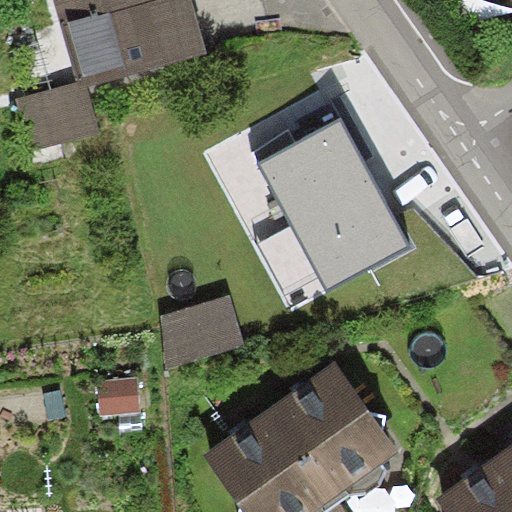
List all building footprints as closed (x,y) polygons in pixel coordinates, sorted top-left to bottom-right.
[(181,0),(58,0),(82,74),(88,94),(200,59),(181,0)] [(82,74),(16,97),(36,157),(104,135),(88,94),(82,74)] [(349,116),(254,172),(299,249),(340,226),(350,243),(404,212),(349,116)] [(241,296),(167,305),(174,363),(248,354),(241,296)] [(341,360),(209,469),(244,511),(342,511),(416,451),(341,360)] [(511,511),(511,462),(447,511),(511,511)]
